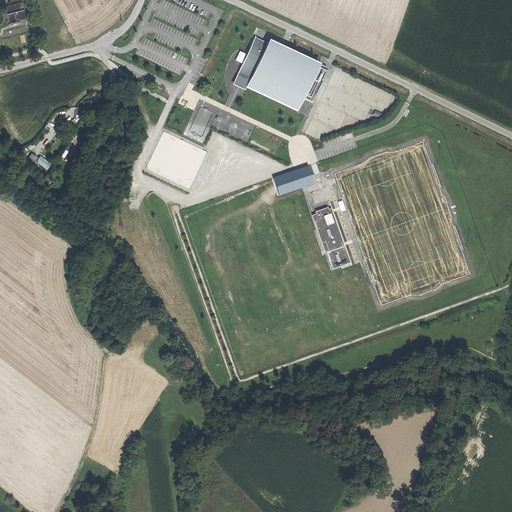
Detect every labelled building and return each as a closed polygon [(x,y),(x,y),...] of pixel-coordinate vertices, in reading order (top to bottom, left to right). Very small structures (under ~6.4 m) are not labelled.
[(5,7),(9,24),(27,20),(22,2),(5,7)] [(321,62),(257,32),(247,52),(233,81),(246,88),(298,112),(321,62)] [(327,84),(332,73),(325,71),(321,81),(327,84)] [(217,128),(222,116),(199,108),(190,131),(207,137),(211,126),(217,128)] [(39,155),(35,161),(46,169),(50,164),(39,155)] [(330,206),(310,214),(331,273),(352,266),(330,206)]
